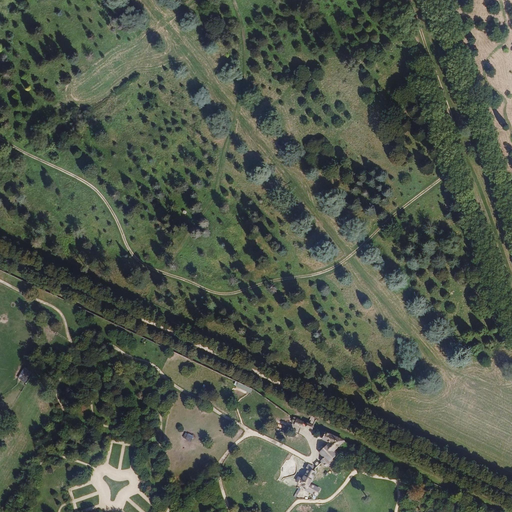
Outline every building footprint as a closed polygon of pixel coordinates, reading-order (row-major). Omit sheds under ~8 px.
[(32,371),(25,366),(18,378),(25,383),(32,371)] [(253,394),(240,387),(218,377),(216,384),(238,394),(242,396),(247,400),(250,401),(253,394)] [(293,425),(293,426),(297,428),(300,429),(303,421),(295,418),(293,425)] [(329,442),(327,444),(325,445),(323,443),(317,449),(319,450),(317,453),(322,457),(319,460),(321,462),(323,464),(326,461),(328,462),(337,454),(334,451),(346,440),(326,431),(322,439),(329,442)] [(186,433),(183,438),(191,442),(194,436),(188,433),(188,434),(186,433)] [(313,466),(306,464),(304,468),(305,469),(300,478),(297,477),(294,482),(299,484),(297,488),(300,489),(315,497),(319,488),(309,483),(315,471),(313,470),(311,469),(313,466)]
